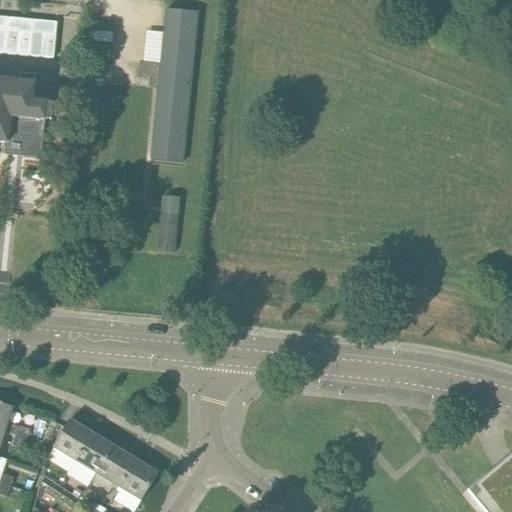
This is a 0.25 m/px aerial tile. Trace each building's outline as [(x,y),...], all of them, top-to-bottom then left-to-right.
[(160,79),(152,160),(181,163),(197,13),(167,10),(161,66),(140,63),(138,76),(160,79)] [(57,23),(0,17),(0,54),(53,60),(57,23)] [(102,32),(98,67),(113,69),(117,34),(102,32)] [(0,143),(7,145),(7,143),(14,144),(24,145),(23,156),(39,157),(43,121),(51,122),(53,105),(46,104),(46,103),(32,102),(34,84),(0,80),(0,143)] [(174,254),(178,214),(161,212),(157,252),(174,254)] [(0,404),(0,433),(3,434),(12,409),(0,404)] [(54,448),(76,462),(92,435),(70,421),(54,448)] [(19,427),(15,437),(27,441),(30,431),(19,427)] [(92,435),(76,462),(98,475),(114,448),(92,435)] [(27,441),(15,437),(12,447),(24,451),(27,441)] [(114,448),(98,475),(119,488),(135,461),(114,448)] [(511,511),(511,460),(471,495),(469,492),(467,493),(483,511),(511,511)] [(135,461),(119,488),(142,501),(158,475),(135,461)] [(2,475),(0,481),(0,484),(10,488),(13,478),(2,475)] [(10,488),(0,484),(0,495),(7,498),(10,488)] [(78,499),(82,492),(76,488),(72,495),(78,499)] [(95,492),(88,489),(81,499),(95,499),(95,492)]
